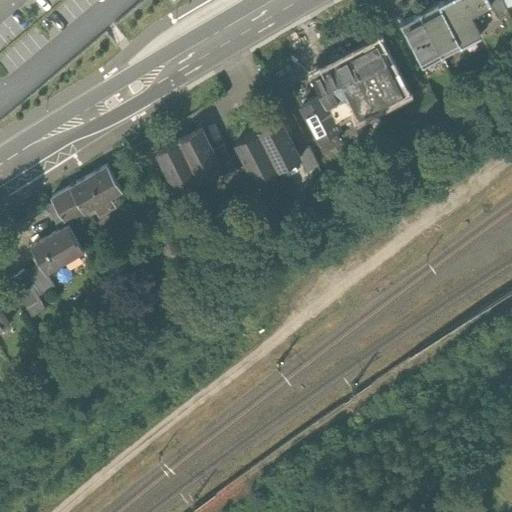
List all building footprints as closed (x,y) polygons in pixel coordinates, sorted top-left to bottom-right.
[(451,0),(446,0),(432,7),(454,51),(472,42),(451,0)] [(451,0),(472,42),(493,32),(483,10),(503,1),(502,0),(451,0)] [(511,13),(511,0),(502,0),(503,1),(509,14),(511,13)] [(435,60),(454,51),(432,7),(413,16),(435,60)] [(417,86),(390,34),(324,68),(334,87),(347,112),(366,102),(371,109),(417,86)] [(440,80),(421,89),(434,115),(453,105),(440,80)] [(334,87),(313,97),(330,131),(351,120),(347,112),(334,87)] [(293,109),(271,120),(293,163),(315,151),(304,130),(293,109)] [(214,117),(190,129),(211,168),(234,156),(225,139),(214,117)] [(270,174),(293,163),(271,120),(248,132),(259,153),(270,174)] [(314,125),(304,130),(315,151),(321,163),(331,158),(314,125)] [(187,180),(211,168),(190,129),(167,141),(187,180)] [(236,134),(225,139),(234,156),(242,172),(253,166),(263,185),(273,180),(270,174),(259,153),(249,158),(236,134)] [(120,184),(103,154),(65,177),(81,205),(89,201),(97,215),(115,205),(107,191),(120,184)] [(81,205),(65,177),(46,187),(62,216),(65,214),(81,205)] [(85,248),(65,214),(63,216),(28,236),(40,258),(46,269),(85,248)] [(34,277),(31,282),(37,293),(54,283),(46,269),(40,258),(26,265),(34,277)] [(37,293),(31,282),(16,291),(29,315),(44,306),(37,293)] [(0,308),(0,329),(9,324),(0,308)]
